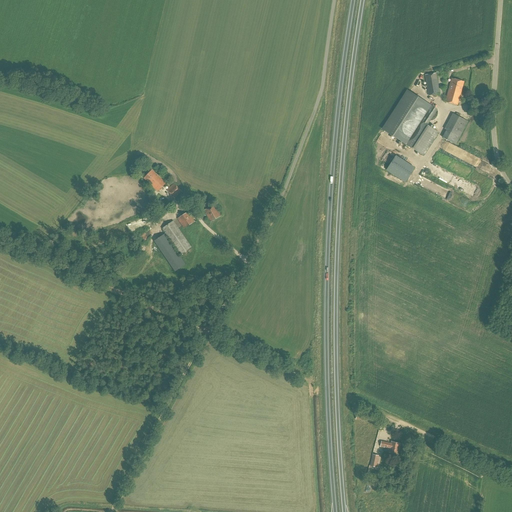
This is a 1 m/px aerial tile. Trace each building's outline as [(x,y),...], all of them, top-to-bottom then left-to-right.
[(428,95),(440,94),(436,73),(425,75),(428,95)] [(457,105),(464,82),(452,78),(445,102),(457,105)] [(424,156),(439,132),(428,125),(430,121),(432,120),(434,119),(436,118),(437,116),(438,114),(438,112),(437,110),(438,109),(427,103),(407,89),(381,129),(402,142),(424,156)] [(456,145),(468,121),(453,113),(444,129),(446,130),(442,137),(456,145)] [(386,170),(404,181),(414,167),(396,155),(389,165),(386,170)] [(474,178),(477,170),(464,165),(461,172),(474,178)] [(158,192),(166,183),(152,170),(144,178),(158,192)] [(175,199),(182,192),(174,183),(167,190),(175,199)] [(156,206),(158,201),(151,198),(148,202),(156,206)] [(222,216),(221,213),(215,204),(204,210),(206,216),(209,215),(212,221),(222,216)] [(184,228),(194,222),(188,212),(177,219),(184,228)] [(181,254),(191,247),(173,221),(163,229),(181,254)] [(175,271),(184,264),(164,235),(155,241),(175,271)] [(357,412),(355,420),(365,421),(366,414),(357,412)] [(391,443),(381,441),(380,447),(384,448),(385,447),(390,448),(389,452),(398,454),(400,443),(392,441),(391,443)] [(377,468),(379,456),(372,454),(370,466),(377,468)]
